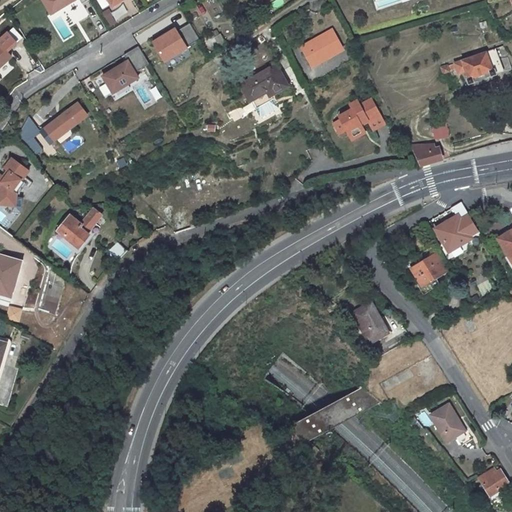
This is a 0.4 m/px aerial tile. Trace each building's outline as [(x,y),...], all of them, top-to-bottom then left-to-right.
[(73,0),(43,0),(51,14),(73,0)] [(95,0),(100,9),(106,6),(103,0),(95,0)] [(374,0),(377,8),(404,0),(374,0)] [(176,29),(153,43),(165,62),(188,49),(187,47),(199,40),(190,24),(177,31),(176,29)] [(332,30),(301,47),(311,66),(343,49),(332,30)] [(0,81),(1,80),(0,78),(0,67),(11,58),(7,53),(17,44),(8,34),(0,41),(0,45),(0,46),(0,45),(0,81)] [(150,65),(139,47),(124,56),(128,62),(103,77),(113,94),(139,79),(135,73),(150,65)] [(469,85),(496,75),(495,72),(510,68),(508,57),(500,58),(497,48),(487,53),(456,63),(459,73),(466,71),(468,76),(466,76),(469,85)] [(277,60),(237,82),(249,103),(253,100),(256,107),(293,86),(277,60)] [(361,122),(367,119),(372,127),(384,121),(371,97),(360,103),(357,99),(353,101),(350,103),(352,106),(352,107),(351,108),(341,114),(343,117),(339,119),(338,124),(341,129),(345,130),(347,129),(349,128),(350,131),(362,124),(361,122)] [(77,103),(45,128),(54,140),(86,115),(77,103)] [(354,137),(365,130),(362,124),(350,131),(354,137)] [(447,124),(431,124),(431,138),(447,138),(447,124)] [(54,140),(45,128),(40,132),(49,144),(54,140)] [(427,151),(425,145),(410,145),(420,166),(440,160),(436,148),(427,151)] [(0,184),(3,186),(1,205),(17,207),(16,212),(22,213),(24,199),(21,199),(22,193),(28,185),(24,182),(31,172),(14,160),(6,170),(9,172),(4,178),(0,174),(0,184)] [(244,181),(229,185),(234,203),(249,199),(244,181)] [(70,216),(57,231),(79,248),(88,237),(91,239),(98,230),(93,226),(101,216),(94,210),(81,225),(70,216)] [(449,251),(471,238),(470,236),(478,231),(468,215),(461,220),(458,216),(435,229),(449,251)] [(511,230),(497,239),(511,263),(511,230)] [(82,251),(91,239),(88,237),(79,248),(82,251)] [(127,251),(117,242),(103,255),(114,264),(127,251)] [(429,262),(414,271),(423,287),(446,272),(435,254),(427,259),(429,262)] [(22,263),(0,256),(0,300),(5,302),(15,272),(18,273),(22,263)] [(371,303),(353,313),(370,346),(386,337),(377,320),(379,319),(371,303)] [(8,306),(6,317),(17,319),(20,308),(8,306)] [(468,431),(450,405),(433,417),(450,442),(459,437),(465,447),(476,440),(470,429),(468,431)] [(478,477),(481,482),(489,494),(497,489),(498,491),(509,485),(500,471),(498,472),(495,467),(478,477)] [(497,489),(489,494),(492,500),(501,495),(498,491),(497,489)]
